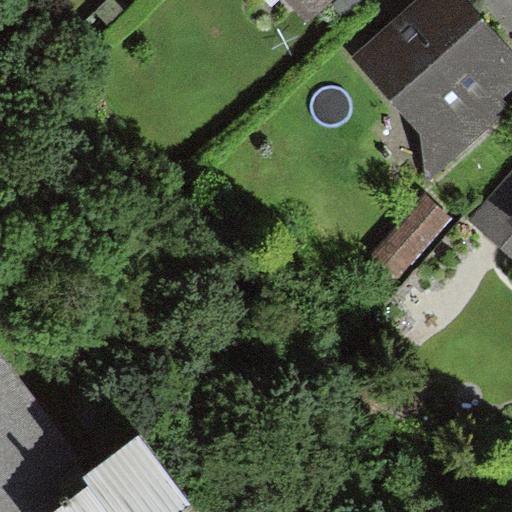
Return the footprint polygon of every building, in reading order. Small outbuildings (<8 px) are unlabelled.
[(330,0),(291,0),(309,19),(330,0)] [(511,110),(511,50),(470,0),(417,0),(352,56),(419,135),(429,179),(511,110)] [(511,176),(474,219),(511,252),(511,176)] [(428,200),(373,258),(394,278),(449,219),(428,200)] [(0,511),(162,511),(183,495),(131,430),(84,467),(0,362),(0,511)]
